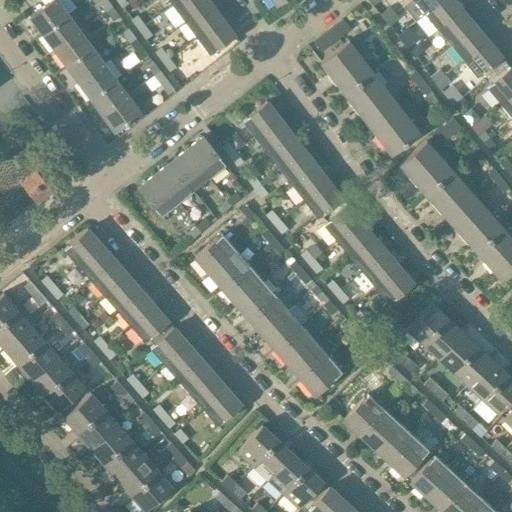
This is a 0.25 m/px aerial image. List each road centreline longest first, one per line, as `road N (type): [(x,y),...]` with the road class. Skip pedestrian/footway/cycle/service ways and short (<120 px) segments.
road 1 (residential): [(383,511),(261,400),(87,198)]
road 2 (residential): [(267,54),(437,274),(511,346)]
road 3 (residential): [(106,182),(267,54)]
road 4 (residential): [(106,182),(0,39)]
road 5 (residential): [(0,390),(107,511)]
